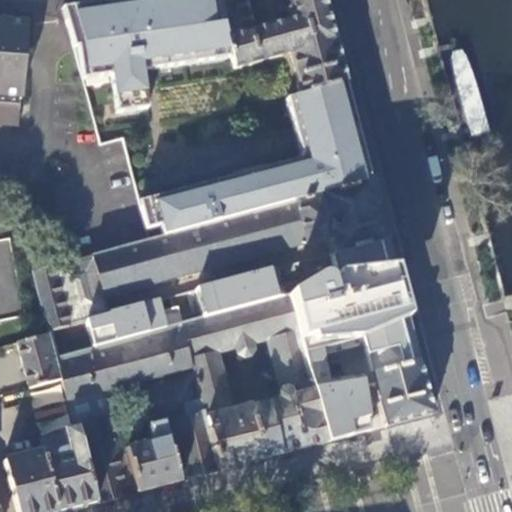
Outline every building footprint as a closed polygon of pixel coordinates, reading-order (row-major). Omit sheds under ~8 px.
[(149,111),(143,73),(199,65),(198,58),(230,54),(226,37),(217,0),(117,0),(62,8),(74,53),(73,54),(80,79),(82,79),(83,81),(112,77),(117,115),(149,111)] [(254,29),(247,0),(217,0),(226,37),(254,29)] [(234,72),(289,57),(289,54),(333,42),(322,0),(290,0),(295,18),(254,29),(226,37),(230,54),(232,61),(234,72)] [(0,124),(19,126),(22,75),(28,75),(28,61),(29,45),(25,45),(26,20),(0,18),(0,124)] [(289,57),(299,94),(344,82),(333,42),(289,54),(289,57)] [(467,55),(462,49),(454,50),(451,51),(450,56),(460,96),(471,137),(490,130),(479,90),(467,55)] [(232,61),(230,54),(198,58),(199,65),(232,61)] [(300,96),(345,84),(344,82),(299,94),(300,96)] [(294,132),(353,116),(345,84),(300,96),(285,100),(294,132)] [(294,132),(298,147),(357,131),(353,116),(294,132)] [(161,228),(164,238),(371,182),(357,131),(298,147),(301,160),(267,169),(269,174),(236,183),(235,178),(153,200),(154,205),(139,209),(145,232),(161,228)] [(267,169),(235,178),(236,183),(269,174),(267,169)] [(335,255),(386,241),(371,182),(164,238),(91,258),(102,301),(327,239),(330,240),(332,242),(335,255)] [(0,320),(26,314),(8,239),(0,240),(0,320)] [(363,338),(371,375),(418,363),(386,241),(335,255),(341,279),(285,294),(286,299),(302,357),(309,383),(310,389),(333,384),(324,347),(363,338)] [(106,316),(106,315),(102,301),(91,258),(53,268),(69,326),(86,322),(106,316)] [(32,274),(47,332),(69,326),(53,268),(32,274)] [(106,316),(86,322),(94,351),(180,327),(286,299),(285,294),(278,270),(106,316)] [(200,401),(205,420),(225,414),(210,356),(235,349),(237,359),(242,361),(251,358),(254,355),(251,345),(269,340),(276,364),(302,357),(286,299),(180,327),(191,369),(193,376),(200,401)] [(94,351),(55,361),(60,380),(66,403),(108,391),(174,373),(185,370),(191,369),(180,327),(94,351)] [(48,336),(16,345),(28,389),(48,384),(60,380),(55,361),(48,336)] [(302,357),(276,364),(283,389),(288,388),(299,385),(309,383),(302,357)] [(418,363),(371,375),(384,427),(407,421),(432,415),(418,363)] [(174,373),(176,380),(187,378),(185,370),(174,373)] [(325,444),(384,427),(371,375),(333,384),(310,389),(325,444)] [(126,457),(136,494),(158,488),(178,483),(165,430),(163,423),(167,422),(170,421),(183,418),(180,407),(200,401),(193,376),(187,378),(176,380),(137,390),(147,428),(146,428),(150,442),(124,449),(126,457)] [(60,380),(48,384),(65,449),(67,456),(52,460),(51,453),(42,455),(41,456),(56,511),(63,511),(76,509),(95,504),(73,429),(66,403),(60,380)] [(299,385),(301,394),(311,392),(310,389),(309,383),(299,385)] [(205,420),(219,472),(315,446),(325,444),(312,396),(293,401),(292,397),(291,392),(288,388),(283,389),(278,391),(276,395),(278,401),(280,407),(250,414),(249,410),(249,409),(225,414),(205,420)] [(66,403),(73,429),(116,417),(108,391),(66,403)] [(276,395),(278,391),(262,395),(265,405),(278,401),(276,395)] [(293,401),(312,396),(311,392),(301,394),(292,397),(293,401)] [(170,421),(186,481),(202,477),(219,472),(205,420),(200,401),(180,407),(183,418),(170,421)] [(265,405),(249,410),(250,414),(280,407),(278,401),(265,405)] [(73,429),(95,504),(111,500),(127,496),(117,459),(126,457),(124,449),(116,417),(73,429)] [(65,449),(51,453),(52,460),(67,456),(65,449)] [(41,451),(3,462),(16,511),(56,511),(41,456),(42,455),(41,451)]
